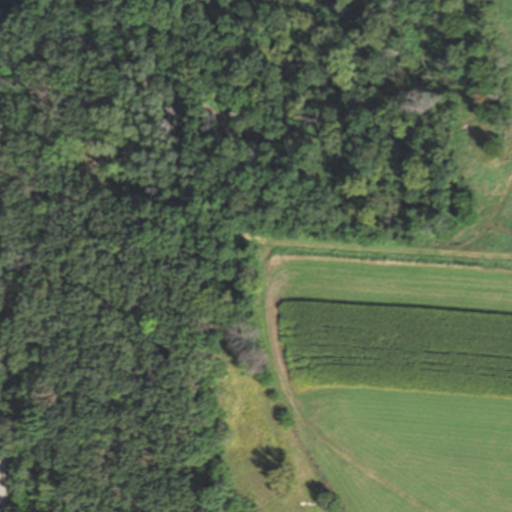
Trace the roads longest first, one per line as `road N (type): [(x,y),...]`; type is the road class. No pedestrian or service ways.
road 1 (residential): [(5,511),(11,381),(42,264),(89,167),(149,146),(174,107),(153,81),(114,94),(99,119),(89,167)]
road 2 (track): [(511,258),(245,235),(229,198),(225,120),(203,106),(173,111)]
